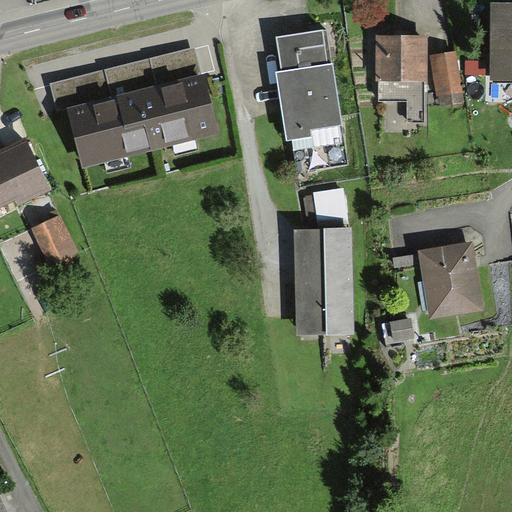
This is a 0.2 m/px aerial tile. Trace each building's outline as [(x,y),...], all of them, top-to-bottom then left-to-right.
[(511,6),(490,6),(490,86),(511,85),(511,6)] [(325,34),(277,41),(282,77),(277,77),(287,145),(293,145),(298,177),(350,169),(335,66),(330,66),(325,34)] [(429,39),(376,39),(376,85),(379,85),(378,104),(408,105),(407,125),(425,125),(425,85),(428,85),(429,39)] [(202,76),(195,48),(50,86),(57,114),(202,76)] [(457,54),(431,58),(439,108),(465,104),(457,54)] [(486,62),(465,62),(466,76),(486,76),(486,62)] [(68,114),(83,174),(220,139),(205,78),(68,114)] [(0,213),(15,206),(18,211),(53,194),(26,140),(0,153),(0,213)] [(344,191),(303,196),(308,230),(349,225),(344,191)] [(60,218),(31,231),(49,268),(44,270),(50,281),(68,273),(63,261),(78,254),(60,218)] [(353,232),(294,234),(297,340),(357,338),(353,232)] [(473,245),(418,254),(430,323),(485,313),(473,245)] [(415,340),(411,320),(390,324),(393,343),(415,340)]
